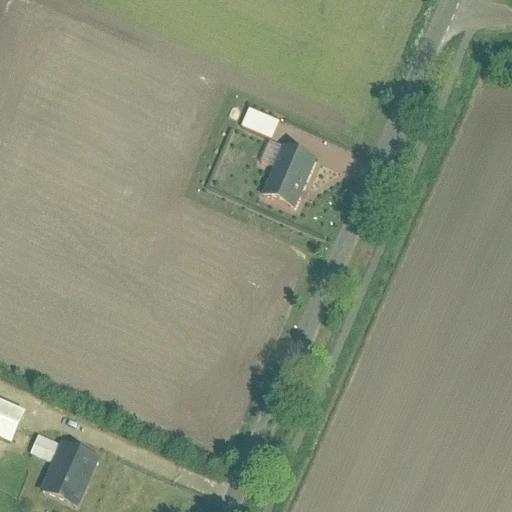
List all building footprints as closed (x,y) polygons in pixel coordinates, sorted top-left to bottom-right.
[(239,110),(229,133),(265,147),(274,124),(239,110)] [(283,151),(260,211),(287,221),(310,161),(283,151)] [(0,443),(11,448),(25,416),(0,405),(0,443)] [(49,468),(57,448),(37,440),(29,459),(49,468)] [(75,511),(83,511),(99,469),(62,456),(45,501),(75,511)]
